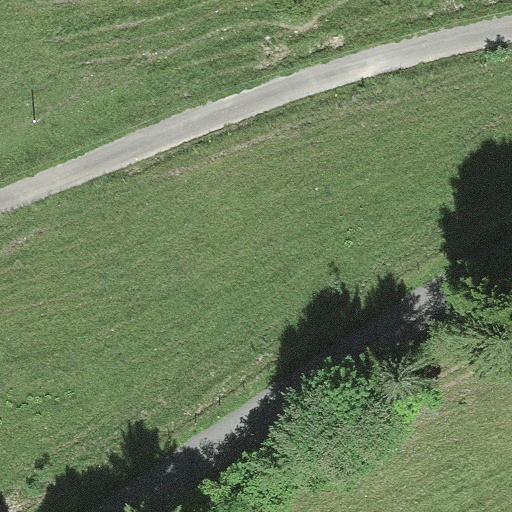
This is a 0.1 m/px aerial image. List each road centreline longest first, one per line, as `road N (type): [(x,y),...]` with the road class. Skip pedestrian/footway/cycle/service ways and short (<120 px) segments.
road 1 (unclassified): [(511,26),(266,95),(0,200)]
road 2 (unclassified): [(126,511),(511,266)]
